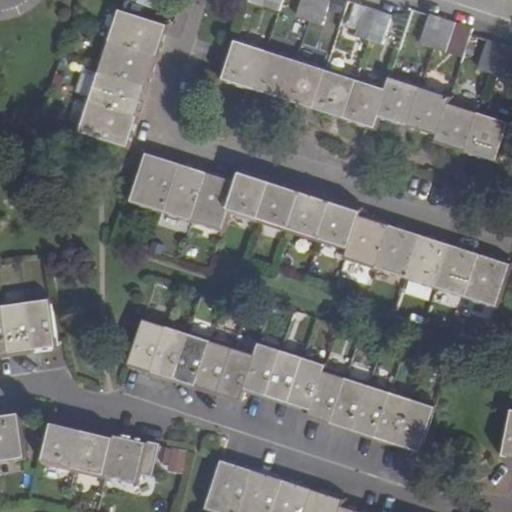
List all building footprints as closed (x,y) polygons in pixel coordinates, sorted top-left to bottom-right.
[(263,8),(265,0),(253,0),(252,4),(263,8)] [(317,0),(302,0),(297,18),(310,22),(317,0)] [(331,0),(317,0),(310,22),(324,26),(331,0)] [(357,37),(371,41),(379,12),(365,8),(357,37)] [(120,10),(110,40),(159,56),(168,25),(150,19),(120,10)] [(386,45),(394,17),(379,12),(371,41),(386,45)] [(420,44),(434,49),(444,19),(429,15),(420,44)] [(389,44),(402,47),(408,20),(395,17),(389,44)] [(447,53),(457,23),(444,19),(434,49),(447,53)] [(99,71),(149,87),(159,56),(110,40),(99,71)] [(478,70),(492,75),(502,45),(488,40),(478,70)] [(227,81),(256,90),(268,52),(239,43),(227,81)] [(507,80),(511,62),(511,47),(502,45),(492,75),(507,80)] [(286,100),(298,62),(268,52),(256,90),(286,100)] [(315,109),(327,71),(298,62),(286,100),(315,109)] [(139,115),(149,87),(99,71),(90,100),(139,115)] [(315,109),(346,119),(358,82),(327,71),(315,109)] [(391,78),(387,91),(378,117),(409,126),(421,88),(391,78)] [(378,117),(387,91),(358,82),(346,119),(375,128),(378,117)] [(409,126),(439,137),(450,104),(452,98),(421,88),(409,126)] [(139,115),(90,100),(80,129),(130,145),(139,115)] [(438,142),(467,152),(479,113),(450,104),(439,137),(438,142)] [(479,113),(467,152),(497,161),(509,124),(479,113)] [(132,203),(163,213),(179,163),(148,153),(147,157),(132,203)] [(163,213),(191,222),(208,172),(179,163),(163,213)] [(226,221),(256,231),(273,181),(243,171),(239,182),(226,221)] [(226,221),(239,182),(208,172),(191,222),(222,232),(226,221)] [(286,241),(302,190),(273,181),(256,231),(286,241)] [(286,241),(316,250),(332,199),(302,190),(286,241)] [(316,250),(345,259),(359,214),(361,208),(332,199),(316,250)] [(359,214),(345,259),(344,263),(375,273),(390,225),(359,214)] [(375,273),(405,283),(421,235),(390,225),(375,273)] [(405,283),(435,292),(450,245),(421,235),(405,283)] [(465,302),(480,255),(450,245),(435,292),(465,302)] [(495,312),(510,269),(511,265),(480,255),(465,302),(495,312)] [(57,340),(52,299),(28,302),(34,349),(58,346),(57,340)] [(34,349),(28,302),(6,305),(12,353),(34,349)] [(6,305),(0,305),(0,354),(12,353),(6,305)] [(145,318),(132,363),(153,371),(168,325),(145,318)] [(176,378),(190,332),(168,325),(153,371),(176,378)] [(212,339),(190,332),(176,378),(197,385),(212,339)] [(234,346),(212,339),(197,385),(219,393),(234,346)] [(245,388),(268,395),(283,350),(260,342),(256,353),(245,388)] [(245,388),(256,353),(234,346),(219,393),(241,400),(245,388)] [(268,395),(290,403),(304,356),(283,350),(268,395)] [(290,403),(312,409),(325,370),(327,363),(304,356),(290,403)] [(310,415),(332,422),(347,377),(325,370),(312,409),(310,415)] [(355,430),(369,385),(347,377),(332,422),(355,430)] [(391,392),(369,385),(355,430),(377,437),(391,392)] [(391,392),(377,437),(399,444),(414,400),(391,392)] [(436,407),(414,400),(399,444),(421,451),(422,448),(436,407)] [(0,460),(25,457),(20,420),(19,413),(0,415),(0,460)] [(75,471),(85,427),(56,420),(56,421),(45,464),(75,471)] [(106,479),(107,477),(117,434),(85,427),(75,471),(106,479)] [(117,434),(107,477),(136,483),(138,474),(154,477),(162,445),(117,434)] [(163,468),(185,473),(190,449),(169,444),(163,468)] [(240,511),(254,470),(224,460),(208,509),(215,511),(240,511)] [(272,511),(283,479),(254,470),(240,511),(272,511)] [(307,511),(314,489),(283,479),(272,511),(307,511)] [(314,489),(307,511),(340,511),(343,505),(345,499),(314,489)]
